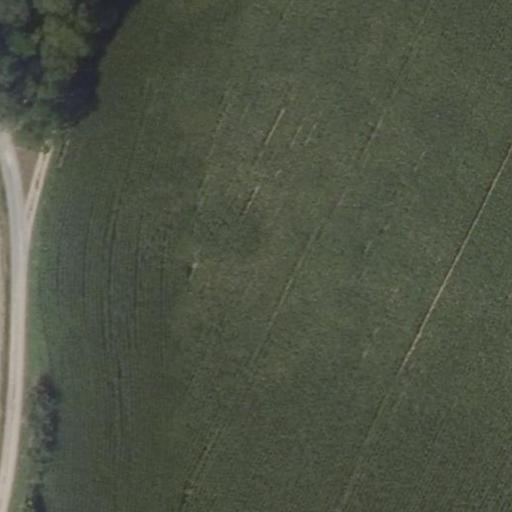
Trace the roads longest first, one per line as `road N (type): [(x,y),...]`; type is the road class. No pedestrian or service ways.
road 1 (track): [(10,511),(34,258)]
road 2 (track): [(98,0),(29,235)]
road 3 (track): [(0,114),(34,258)]
